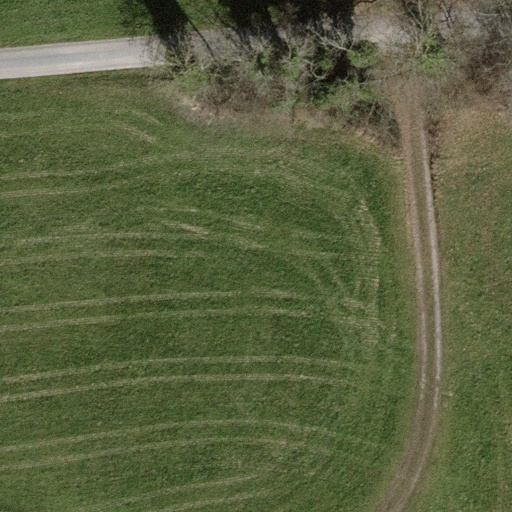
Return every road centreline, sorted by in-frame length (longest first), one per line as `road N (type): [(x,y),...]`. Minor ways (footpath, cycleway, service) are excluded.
road 1 (track): [(0,65),(511,29)]
road 2 (track): [(414,30),(429,406),(416,464),(389,511)]
